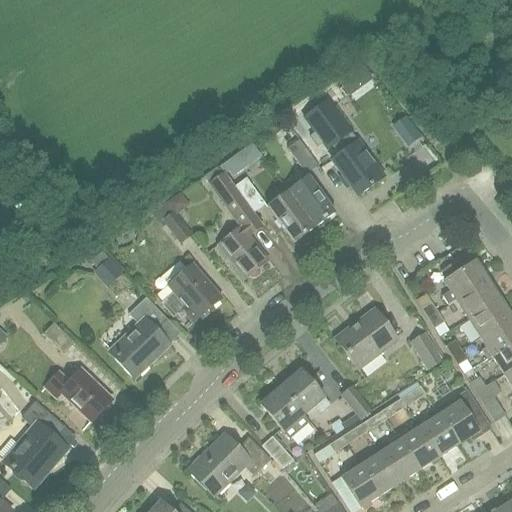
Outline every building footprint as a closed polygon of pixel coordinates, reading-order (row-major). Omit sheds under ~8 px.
[(360,65),(336,82),(344,95),(369,77),(360,65)] [(350,133),(325,100),(300,118),(314,138),(311,140),(318,149),(321,147),(324,151),(332,146),(345,136),(350,133)] [(393,126),(407,146),(418,138),(404,118),(393,126)] [(332,146),(338,155),(331,161),(357,196),(382,178),(356,142),(352,145),(345,136),(332,146)] [(298,141),(286,149),(305,175),(318,166),(304,148),(299,142),(298,141)] [(237,153),(218,167),(223,173),(225,171),(229,177),(246,166),(237,153)] [(253,213),(227,177),(227,178),(223,173),(218,167),(202,179),(238,228),(217,244),(245,280),(267,262),(249,240),(264,227),(253,213)] [(308,177),(287,193),(312,228),(334,213),(308,177)] [(239,184),(234,187),(253,213),(265,205),(246,178),(239,184)] [(312,228),(287,193),(266,208),(292,243),(312,228)] [(167,203),(175,215),(181,211),(183,203),(178,196),(176,197),(167,203)] [(167,203),(151,215),(159,226),(163,222),(179,245),(191,237),(167,203)] [(92,273),(106,289),(122,275),(108,259),(92,273)] [(456,301),(487,281),(474,261),(461,269),(456,262),(440,273),(445,280),(443,281),(450,291),(441,298),(448,308),(456,302),(456,301)] [(180,319),(185,315),(192,324),(221,300),(192,266),(168,286),(173,292),(159,304),(172,319),(177,315),(180,319)] [(499,299),(487,281),(456,301),(456,302),(468,319),(499,299)] [(135,377),(168,345),(154,330),(166,320),(146,298),(128,315),(137,326),(111,351),(135,377)] [(510,317),(499,299),(468,319),(479,337),(510,317)] [(426,319),(437,313),(431,303),(421,310),(426,319)] [(396,340),(374,311),(336,340),(358,369),(396,340)] [(443,323),(437,313),(426,319),(432,329),(443,323)] [(511,343),(511,319),(510,317),(479,337),(486,348),(480,351),(486,360),(511,343)] [(74,344),(53,324),(42,335),(63,355),(74,344)] [(443,361),(425,333),(408,343),(427,372),(443,361)] [(450,356),(460,350),(455,341),(444,348),(450,356)] [(511,368),(511,343),(486,360),(488,364),(494,361),(503,374),(511,368)] [(467,360),(460,350),(450,356),(457,367),(467,360)] [(511,368),(503,374),(511,387),(511,368)] [(300,370),(280,388),(304,416),(313,408),(320,416),(330,407),(323,399),(324,398),(300,370)] [(55,401),(61,395),(89,422),(111,400),(80,371),(69,382),(58,371),(42,389),(55,401)] [(474,393),(484,387),(479,378),(468,384),(474,393)] [(417,382),(397,395),(406,408),(425,395),(417,382)] [(485,388),(484,387),(474,393),(494,423),(504,416),(493,398),(501,393),(494,382),(485,388)] [(352,387),(339,397),(354,416),(340,426),(345,431),(371,412),(352,387)] [(304,416),(280,388),(260,405),(284,433),(304,416)] [(435,411),(458,446),(478,433),(470,420),(481,413),(466,390),(455,398),(457,402),(447,409),(444,405),(435,411)] [(398,401),(381,412),(386,420),(406,408),(397,395),(395,396),(398,401)] [(20,418),(32,429),(3,463),(32,488),(66,449),(47,433),(56,422),(34,402),(20,418)] [(429,421),(418,427),(438,459),(458,446),(435,411),(426,417),(429,421)] [(381,412),(361,425),(367,433),(386,420),(381,412)] [(361,425),(342,438),(347,446),(367,433),(361,425)] [(438,459),(418,427),(407,435),(405,430),(396,436),(419,471),(438,459)] [(248,438),(236,449),(222,436),(189,469),(214,495),(242,467),(253,477),(270,461),(248,438)] [(419,471),(396,436),(387,442),(390,446),(379,453),(399,484),(419,471)] [(272,437),(261,447),(273,460),(270,463),(279,473),(281,470),(293,462),(272,437)] [(347,446),(342,438),(313,456),(318,464),(347,446)] [(399,484),(379,453),(369,460),(366,456),(357,462),(380,496),(399,484)] [(380,496),(357,462),(348,468),(350,472),(340,478),(360,509),(380,496)] [(0,511),(10,511),(0,502),(0,489),(4,484),(0,480),(0,511)] [(511,511),(511,508),(507,502),(491,511),(511,511)]
